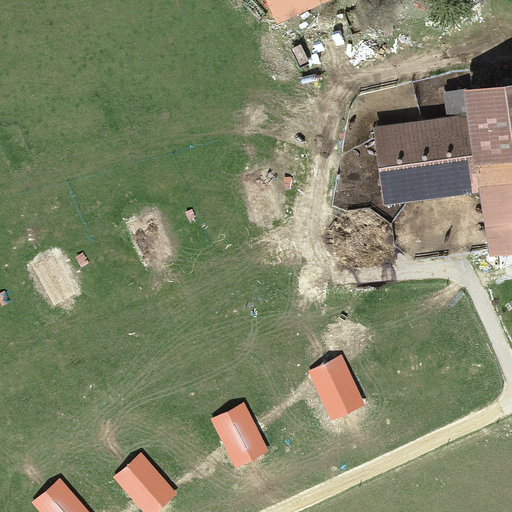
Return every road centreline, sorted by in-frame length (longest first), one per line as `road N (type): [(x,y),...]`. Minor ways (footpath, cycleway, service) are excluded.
road 1 (track): [(511,53),(378,73),(342,97),(328,132),(318,248),(337,275),(402,275)]
road 2 (track): [(280,511),(511,403)]
road 3 (track): [(402,275),(466,276),(511,380)]
